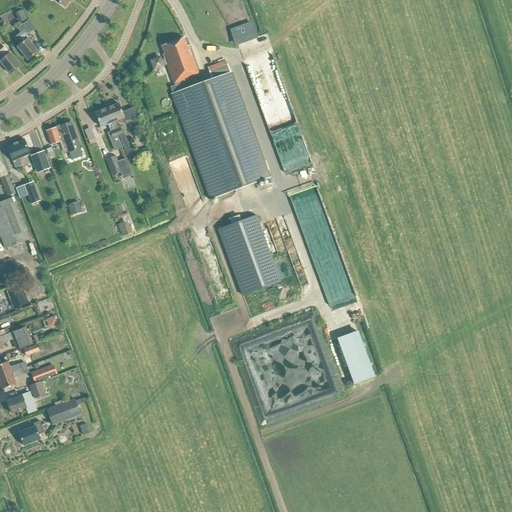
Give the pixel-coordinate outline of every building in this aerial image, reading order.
[(23,8),(16,12),(22,21),(29,17),(23,8)] [(252,22),(231,30),(236,45),(259,37),(258,36),(253,24),(252,22)] [(27,60),(38,52),(28,39),(27,39),(25,37),(30,33),(23,24),(18,28),(22,33),(16,38),(20,44),(17,47),(27,60)] [(269,178),(231,73),(194,86),(192,79),(199,76),(190,49),(188,49),(184,38),(162,46),(165,55),(163,55),(176,90),(173,91),(182,115),(181,116),(211,199),(269,178)] [(0,61),(10,74),(20,66),(9,53),(9,54),(4,47),(0,50),(0,52),(4,58),(0,60),(0,61)] [(151,59),(156,70),(166,65),(161,54),(151,59)] [(117,121),(124,118),(118,104),(106,108),(121,146),(122,145),(126,156),(132,153),(124,133),(122,134),(117,121)] [(127,119),(139,115),(135,105),(123,110),(127,119)] [(106,108),(95,113),(101,127),(108,125),(111,132),(107,133),(114,151),(122,148),(121,146),(106,108)] [(286,174),(313,165),(295,112),(268,121),(286,174)] [(56,128),(46,131),(51,146),(60,142),(64,140),(69,153),(71,160),(83,156),(80,149),(71,123),(60,126),(59,126),(56,127),(56,128)] [(19,159),(30,155),(24,140),(6,147),(12,162),(13,161),(15,168),(22,165),(19,159)] [(138,158),(149,154),(147,147),(136,151),(138,158)] [(43,151),(31,156),(37,173),(50,168),(43,151)] [(7,196),(15,193),(5,167),(0,154),(0,177),(7,196)] [(112,176),(121,172),(116,156),(106,160),(112,176)] [(31,204),(39,201),(32,182),(24,185),(31,204)] [(0,202),(0,236),(5,249),(28,240),(11,198),(0,202)] [(70,203),(74,213),(83,210),(79,199),(70,203)] [(279,283),(255,216),(218,230),(242,296),(279,283)] [(123,235),(130,232),(126,220),(118,223),(123,235)] [(289,263),(279,266),(282,277),(292,274),(289,263)] [(19,287),(7,292),(14,309),(26,304),(19,287)] [(6,315),(0,316),(0,323),(10,320),(8,314),(6,315)] [(50,327),(60,324),(57,314),(47,317),(50,327)] [(0,337),(6,335),(12,332),(13,332),(16,330),(14,326),(11,327),(4,329),(4,330),(0,331),(0,337)] [(13,332),(12,332),(6,335),(7,340),(15,338),(13,332)] [(15,350),(27,346),(24,339),(13,343),(15,350)] [(24,350),(26,356),(39,351),(37,345),(24,350)] [(0,377),(12,373),(10,368),(7,362),(0,364),(0,377)] [(26,367),(25,362),(24,362),(10,368),(12,373),(26,367)] [(52,365),(30,373),(34,383),(56,374),(52,365)] [(26,367),(12,373),(14,378),(29,373),(26,367)] [(14,378),(12,373),(0,377),(0,384),(2,389),(16,384),(14,378)] [(34,399),(45,394),(40,382),(29,386),(34,399)] [(22,395),(6,401),(11,413),(26,408),(28,414),(37,410),(30,392),(22,395)] [(53,426),(81,416),(76,401),(48,410),(53,426)] [(38,435),(44,433),(40,422),(34,424),(35,426),(18,433),(23,446),(40,439),(38,435)]
